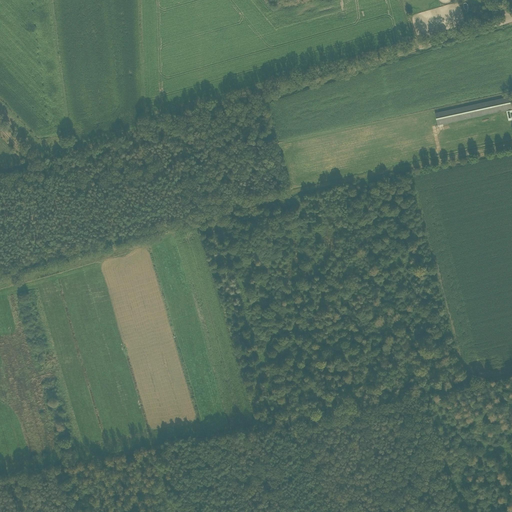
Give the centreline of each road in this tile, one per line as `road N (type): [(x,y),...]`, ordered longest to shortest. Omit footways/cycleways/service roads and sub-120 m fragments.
road 1 (track): [(511,144),(292,193),(0,275)]
road 2 (track): [(30,161),(285,80),(301,85),(498,25)]
